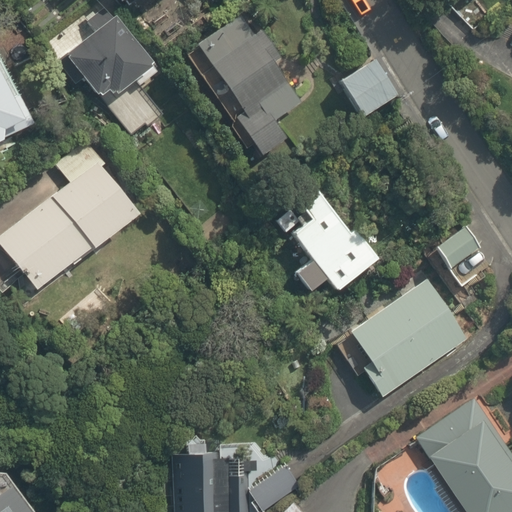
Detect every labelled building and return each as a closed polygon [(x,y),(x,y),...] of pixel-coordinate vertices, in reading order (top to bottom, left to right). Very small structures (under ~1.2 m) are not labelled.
[(91,34),(64,53),(98,102),(109,94),(113,100),(155,70),(108,3),(82,21),(91,34)] [(244,14),(186,55),(260,158),(289,138),(278,123),(307,101),(244,14)] [(377,55),(339,78),(377,139),(415,116),(377,55)] [(0,142),(33,126),(0,60),(0,142)] [(0,245),(34,292),(141,214),(85,137),(53,160),(71,185),(0,236),(0,245)] [(379,263),(322,186),(301,201),(312,216),(290,233),(314,265),(299,277),(312,295),(329,282),(338,294),(379,263)] [(485,243),(469,223),(436,251),(466,287),(489,268),(475,252),(485,243)] [(427,248),(411,224),(381,245),(397,269),(427,248)] [(382,399),(470,337),(428,277),(340,339),(382,399)] [(511,511),(511,447),(473,397),(412,444),(465,511),(511,511)] [(188,456),(174,457),(174,511),(245,511),(245,462),(218,462),(217,444),(188,444),(188,456)] [(282,467),(250,488),(264,511),(297,490),(282,467)] [(0,511),(33,511),(13,482),(0,490),(0,511)]
